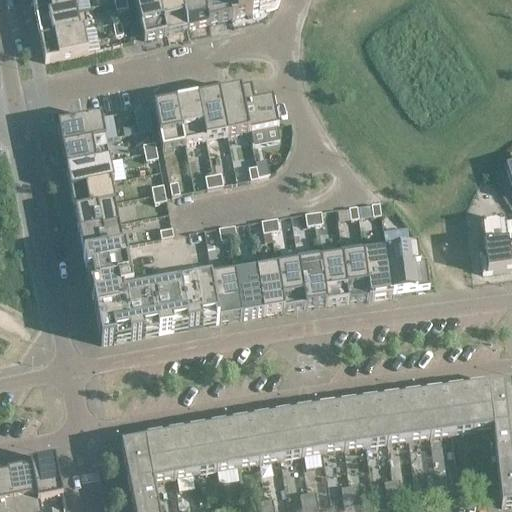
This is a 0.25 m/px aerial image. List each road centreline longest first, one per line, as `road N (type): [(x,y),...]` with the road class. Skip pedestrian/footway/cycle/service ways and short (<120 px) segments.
road 1 (residential): [(511,300),(62,372)]
road 2 (residential): [(80,433),(511,367)]
road 3 (residential): [(11,98),(62,372)]
road 4 (residential): [(11,98),(281,42)]
